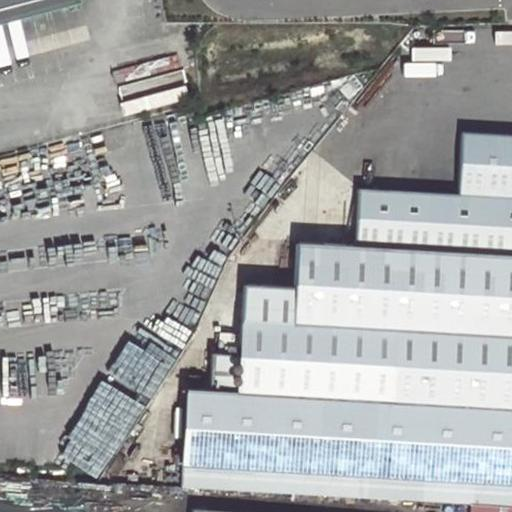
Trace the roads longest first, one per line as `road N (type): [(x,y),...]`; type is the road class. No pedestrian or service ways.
road 1 (unknown): [(0,113),(89,71),(106,41),(114,0)]
road 2 (unknown): [(375,0),(253,0)]
